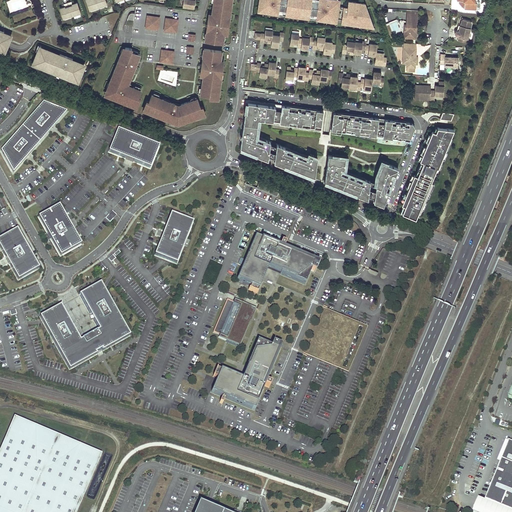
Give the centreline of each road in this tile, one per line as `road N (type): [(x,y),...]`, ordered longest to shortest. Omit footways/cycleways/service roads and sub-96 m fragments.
road 1 (trunk): [(511,140),(360,511)]
road 2 (trunk): [(380,511),(511,200)]
road 3 (residential): [(199,165),(134,205),(113,237),(66,273)]
road 4 (residential): [(33,82),(177,139)]
road 5 (residential): [(236,162),(364,217)]
road 6 (residential): [(248,0),(234,106),(223,130)]
